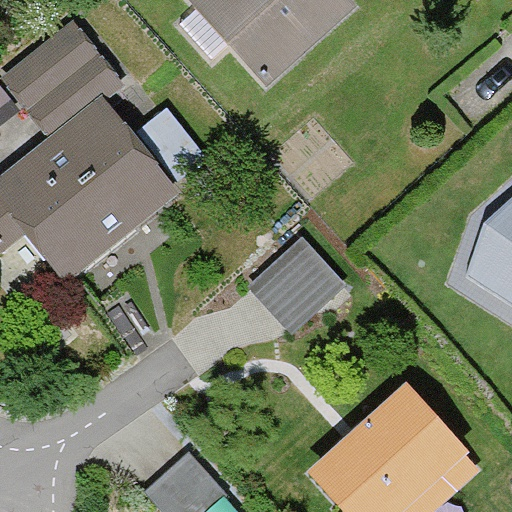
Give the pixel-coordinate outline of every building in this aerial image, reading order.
[(351,14),(338,0),(168,0),(259,98),(351,14)] [(175,204),(101,110),(121,95),(69,29),(0,82),(0,94),(41,147),(0,178),(0,255),(18,241),(59,294),(175,204)] [(201,165),(161,116),(129,142),(169,191),(201,165)] [(511,177),(511,199),(481,228),(460,287),(511,316),(511,176),(511,177)] [(243,295),(288,343),(340,295),(296,247),(243,295)] [(437,511),(478,475),(399,388),(303,475),(336,511),(437,511)] [(139,499),(149,511),(206,511),(215,504),(181,464),(139,499)]
